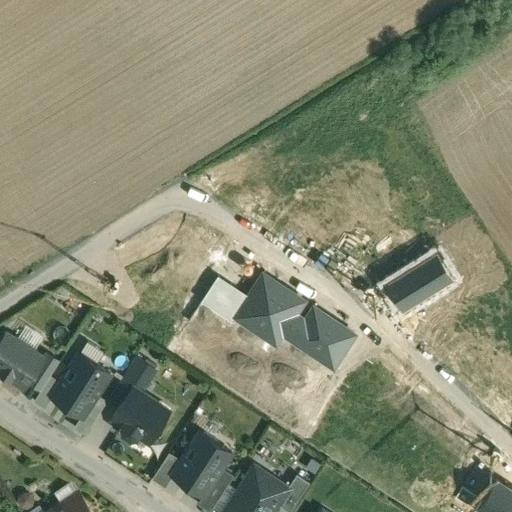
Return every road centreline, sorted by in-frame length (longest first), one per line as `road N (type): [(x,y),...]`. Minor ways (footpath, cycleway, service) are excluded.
road 1 (residential): [(511,448),(378,320),(181,194),(0,305)]
road 2 (residential): [(0,402),(165,511)]
